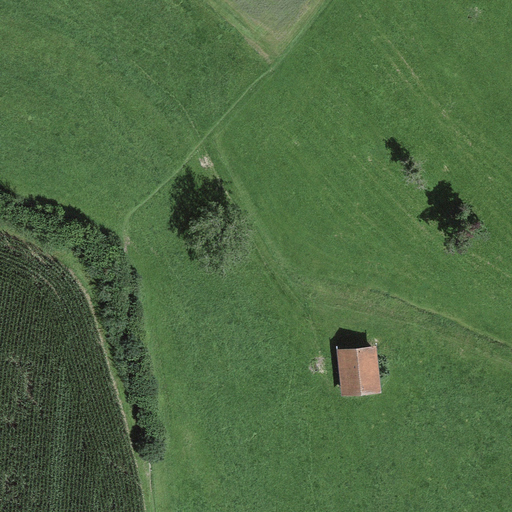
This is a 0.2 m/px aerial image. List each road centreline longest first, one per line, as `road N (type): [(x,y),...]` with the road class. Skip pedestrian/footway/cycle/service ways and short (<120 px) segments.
road 1 (track): [(329,0),(207,140)]
road 2 (track): [(207,140),(304,296)]
